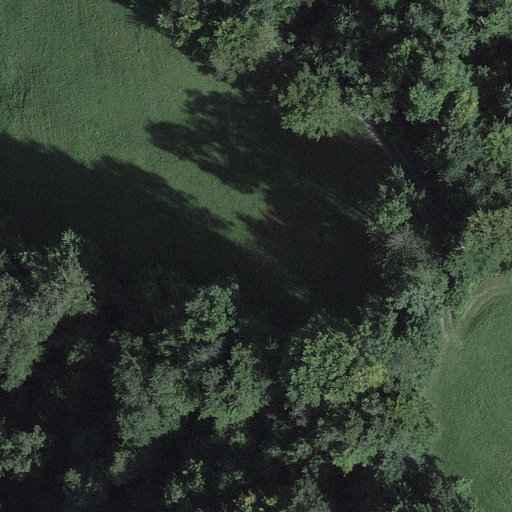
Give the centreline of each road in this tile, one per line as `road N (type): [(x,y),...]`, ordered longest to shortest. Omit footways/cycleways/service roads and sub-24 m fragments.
road 1 (track): [(511,25),(284,27),(275,52),(365,126),(434,211),(443,259),(425,315),(429,329),(471,284),(511,292)]
road 2 (trunk): [(511,482),(286,511)]
